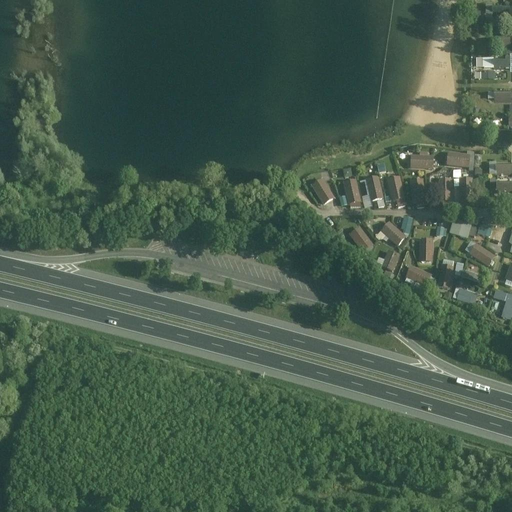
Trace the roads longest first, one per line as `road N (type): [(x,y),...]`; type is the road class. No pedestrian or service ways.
road 1 (track): [(0,318),(511,456)]
road 2 (motorway): [(0,291),(511,427)]
road 3 (motorway): [(511,402),(12,265)]
road 4 (motorway): [(511,393),(457,372),(381,322)]
